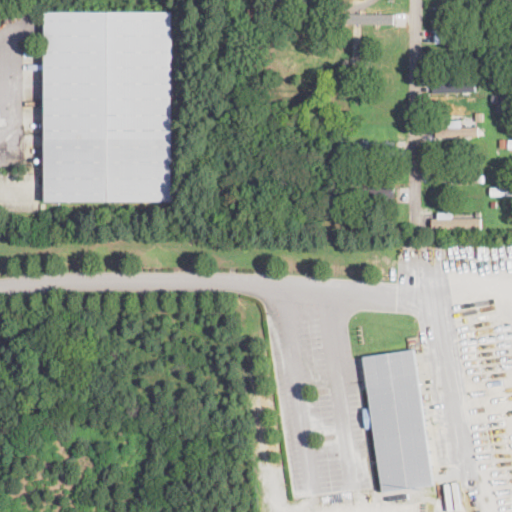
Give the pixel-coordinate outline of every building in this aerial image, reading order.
[(389,10),(388,34),(378,34),(378,40),(370,40),(370,34),(365,34),(366,9),(389,10)] [(175,202),(48,202),(47,12),(174,11),(175,202)] [(482,18),(473,19),(473,11),(482,11),(482,18)] [(480,44),(432,44),(432,35),(480,34),(480,44)] [(481,55),(471,55),(471,47),(481,47),(481,55)] [(476,92),(434,93),(434,84),(476,82),(476,92)] [(511,94),(511,103),(493,103),(493,94),(511,94)] [(479,136),(437,137),(437,128),(457,128),(479,127),(479,136)] [(394,140),(394,155),(380,156),(380,149),(353,149),(353,140),(394,140)] [(480,174),(480,182),(431,181),(431,173),(480,174)] [(511,195),(492,196),(492,188),(511,187),(511,195)] [(394,195),(352,196),(352,188),(394,188),(394,195)] [(508,220),(503,224),(500,219),(505,215),(508,220)] [(482,229),(437,228),(437,220),(482,220),(482,229)] [(416,350),(433,472),(435,484),(385,491),(376,428),(367,429),(364,408),(372,407),(365,357),(416,350)]
